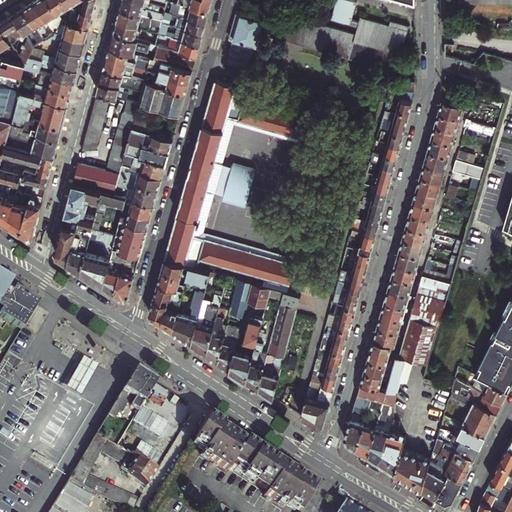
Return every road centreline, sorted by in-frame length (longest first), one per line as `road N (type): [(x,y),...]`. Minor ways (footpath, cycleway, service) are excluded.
road 1 (residential): [(432,0),(432,92),(321,458)]
road 2 (residential): [(128,332),(228,0)]
road 3 (residential): [(107,0),(42,250),(30,270)]
road 4 (secondary): [(128,332),(321,458)]
